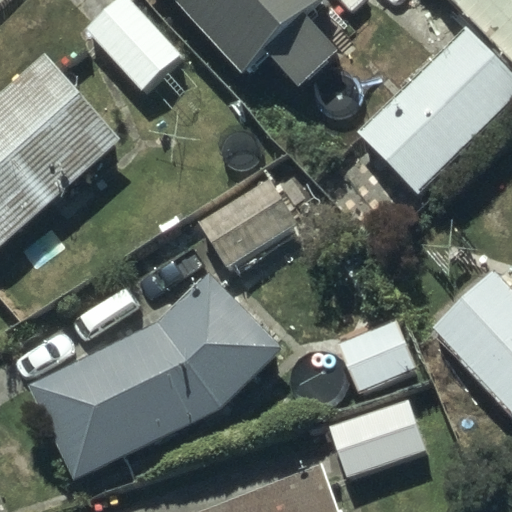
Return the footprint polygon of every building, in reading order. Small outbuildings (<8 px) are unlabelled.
[(131,0),(122,0),(88,31),(144,94),(184,59),(131,0)] [(173,0),(245,79),(269,58),(300,93),(341,56),(310,22),(331,3),(327,0),(173,0)] [(511,0),(451,0),(511,61),(511,0)] [(364,136),(422,198),(511,113),(511,73),(474,33),(364,136)] [(0,105),(0,254),(125,146),(51,61),(0,105)] [(200,223),(227,269),(296,228),(269,182),(200,223)] [(511,295),(495,277),(435,335),(511,415),(511,295)] [(77,483),(227,408),(285,351),(215,282),(166,331),(34,397),(77,483)] [(342,347),(362,398),(422,374),(401,323),(342,347)] [(287,381),(299,424),(355,408),(343,365),(287,381)] [(413,403),(332,429),(349,483),(430,457),(413,403)] [(219,511),(344,511),(328,470),(219,511)]
